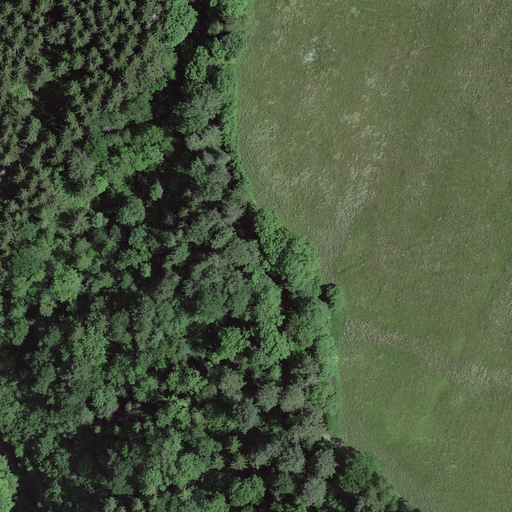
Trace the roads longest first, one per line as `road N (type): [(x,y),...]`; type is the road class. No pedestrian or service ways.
road 1 (track): [(410,511),(306,411),(291,372),(286,307),(221,150),(201,13),(188,0)]
road 2 (track): [(60,0),(12,177),(0,193)]
